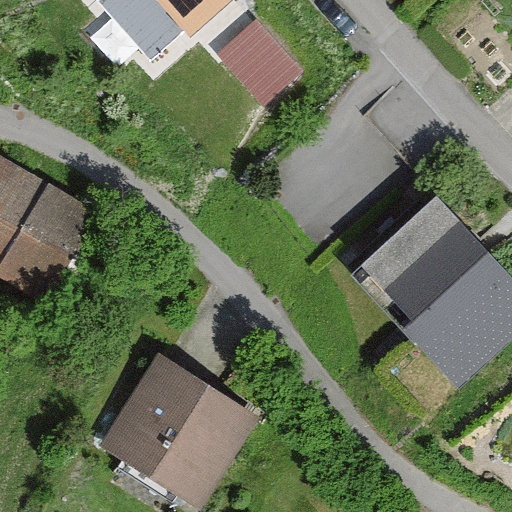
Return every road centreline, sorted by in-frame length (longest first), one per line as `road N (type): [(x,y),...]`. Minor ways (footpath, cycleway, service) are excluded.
road 1 (residential): [(460,511),(355,429),(275,325),(170,212),(69,147),(0,125)]
road 2 (residential): [(363,0),(511,167)]
